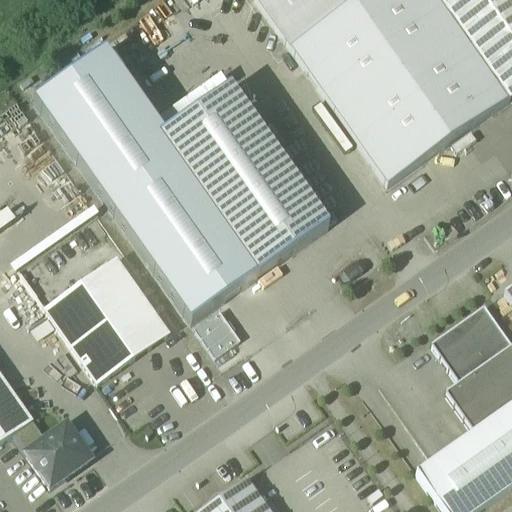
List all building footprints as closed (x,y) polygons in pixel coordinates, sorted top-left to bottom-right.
[(250,0),(387,193),(510,106),(434,0),(250,0)] [(511,0),(434,0),(510,106),(511,104),(511,0)] [(189,334),(259,286),(155,137),(100,58),(31,106),(189,334)] [(220,89),(155,137),(259,286),(327,234),(220,89)] [(0,217),(0,235),(13,226),(4,214),(0,217)] [(115,268),(44,318),(96,392),(167,342),(115,268)] [(511,412),(511,354),(483,313),(429,351),(457,390),(444,400),(473,440),(511,412)] [(0,450),(31,429),(0,385),(0,450)] [(511,412),(473,440),(415,481),(437,511),(486,511),(511,494),(511,412)] [(65,434),(26,462),(49,495),(89,467),(65,434)] [(263,511),(247,487),(246,485),(245,486),(245,487),(227,500),(220,500),(214,502),(210,507),(208,511),(263,511)]
